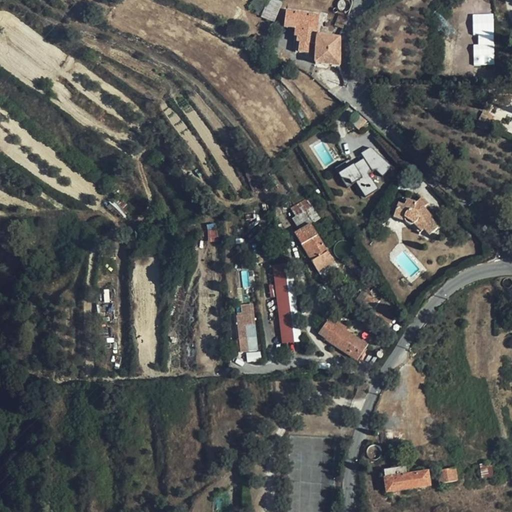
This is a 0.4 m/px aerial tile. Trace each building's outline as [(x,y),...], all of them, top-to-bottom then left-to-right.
[(274,20),(281,9),(285,0),(253,0),(250,6),(252,8),(274,20)] [(318,39),(321,18),(287,10),(284,28),(302,32),(298,52),(315,57),(316,39),(318,39)] [(343,30),(348,16),(338,13),(333,27),(343,30)] [(338,67),(340,40),(318,39),(316,39),(315,57),(315,66),(338,67)] [(475,127),(482,130),(489,116),(483,113),(475,127)] [(362,153),(366,159),(340,174),(348,187),(357,182),(366,197),(380,188),(374,179),(390,169),(375,145),(362,153)] [(338,172),(364,159),(362,155),(336,167),(338,172)] [(132,205),(117,194),(109,203),(125,215),(132,205)] [(306,200),(289,213),(291,221),(299,233),(294,237),(318,274),(335,263),(311,225),(319,217),(306,200)] [(429,218),(416,205),(400,203),(398,208),(392,207),(392,211),(380,231),(394,239),(404,223),(417,234),(418,233),(426,239),(434,230),(426,222),(429,218)] [(294,342),(287,269),(274,271),(280,343),(294,342)] [(395,313),(379,303),(371,313),(387,325),(395,313)] [(238,314),(242,352),(259,350),(254,304),(242,305),(243,313),(238,314)] [(328,320),(318,335),(356,360),(365,346),(328,320)] [(261,351),(248,353),(249,360),(262,358),(261,351)] [(481,469),(482,478),(493,477),(491,464),(481,465),(481,469)] [(468,468),(471,486),(482,482),(482,478),(481,469),(473,469),(473,468),(468,468)] [(399,469),(382,472),(383,480),(388,480),(389,493),(407,490),(430,487),(428,473),(401,476),(399,469)] [(436,472),(438,485),(458,483),(457,469),(436,472)]
